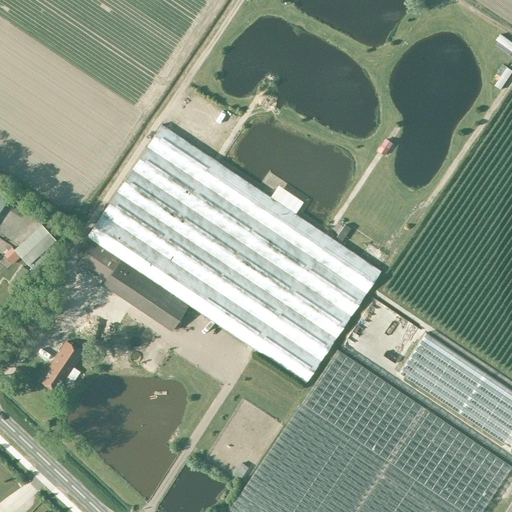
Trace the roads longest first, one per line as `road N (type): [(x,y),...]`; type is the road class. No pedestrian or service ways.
road 1 (unknown): [(147,511),(223,385),(225,368),(210,348),(88,293),(71,295),(0,379)]
road 2 (track): [(241,0),(69,254),(69,306)]
road 3 (secondary): [(99,511),(0,418)]
